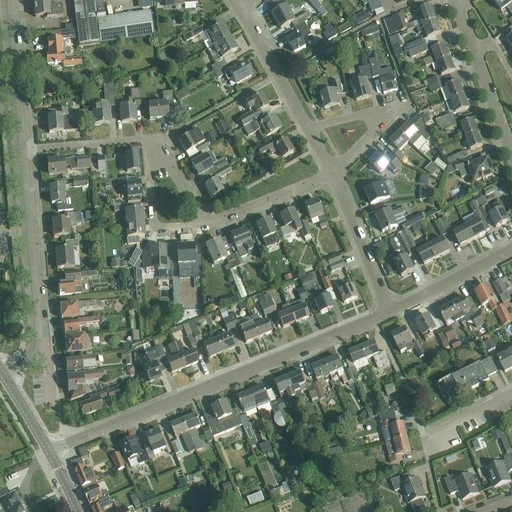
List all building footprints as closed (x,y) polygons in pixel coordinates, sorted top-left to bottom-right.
[(79,47),(154,38),(151,14),(106,19),(104,3),(97,0),(76,0),(74,0),(79,47)] [(309,0),(308,2),(317,12),(323,18),(328,14),(322,8),(315,0),(309,0)] [(511,5),(507,0),(492,0),(492,1),(501,13),(506,9),(511,17),(511,20),(508,23),(511,27),(511,5)] [(44,19),(62,18),(61,6),(50,7),(49,1),(34,3),(35,17),(44,17),(44,19)] [(434,1),(421,6),(423,10),(435,5),(434,1)] [(383,9),(381,4),(369,7),(371,13),(383,9)] [(276,5),(269,9),(272,15),(280,30),(291,24),(294,29),(304,24),(307,22),(306,21),(311,19),(308,13),(303,16),(294,21),(287,8),(280,11),(278,9),(279,8),(278,7),(276,5)] [(421,21),(413,24),(415,29),(416,28),(436,21),(431,8),(418,13),(421,21)] [(361,15),(354,19),(358,26),(365,22),(361,15)] [(401,15),(395,17),(384,21),(389,36),(407,30),(401,15)] [(436,21),(416,28),(419,35),(425,33),(428,39),(441,34),(436,21)] [(349,23),(338,30),(341,35),(352,29),(349,23)] [(304,24),(294,29),(298,36),(287,42),(294,54),(305,48),(302,42),(311,37),(304,24)] [(217,28),(208,33),(205,34),(208,41),(203,43),(207,50),(212,48),(214,46),(215,46),(230,38),(222,25),(217,28)] [(204,26),(183,37),(186,43),(199,36),(200,35),(204,33),(207,31),(204,26)] [(329,26),(324,29),(327,34),(325,35),(329,42),(339,36),(329,26)] [(63,68),(81,67),(80,59),(63,60),(62,40),(65,40),(65,39),(77,38),(77,30),(51,32),(51,40),(48,41),(49,55),(46,55),(47,57),(44,59),(44,63),(47,64),(47,66),(63,64),(63,68)] [(212,48),(207,50),(215,66),(211,68),(214,73),(226,67),(223,61),(222,59),(232,54),(237,51),(230,38),(215,46),(214,46),(212,48)] [(406,46),(409,53),(426,46),(424,40),(413,44),(406,46)] [(392,47),(396,57),(401,55),(398,45),(392,47)] [(429,52),(426,46),(409,53),(411,59),(429,52)] [(437,63),(450,58),(445,46),(432,51),(434,58),(423,62),(426,68),(437,63)] [(437,63),(432,65),(434,71),(439,69),(441,77),(455,72),(450,58),(437,63)] [(377,60),(369,61),(373,79),(380,77),(384,94),(398,91),(392,70),(380,73),(377,60)] [(366,82),(373,80),(373,79),(369,61),(362,63),(363,68),(359,69),(361,76),(362,82),(352,84),(356,102),(370,98),(366,82)] [(226,67),(214,73),(217,80),(223,77),(226,82),(232,79),(235,86),(251,77),(244,65),(229,73),(226,67)] [(429,88),(440,84),(438,78),(427,82),(423,83),(426,89),(429,88)] [(337,97),(342,95),(339,82),(332,83),(334,90),(330,91),(330,93),(321,95),(325,110),(339,106),(337,97)] [(451,101),(464,96),(459,83),(446,88),(451,101)] [(440,84),(429,88),(431,94),(442,90),(440,84)] [(107,108),(114,107),(112,85),(105,86),(107,104),(100,104),(100,106),(93,107),(95,126),(109,125),(107,108)] [(130,92),(130,99),(128,99),(129,108),(120,108),(122,123),(135,122),(134,110),(141,109),(139,91),(130,92)] [(182,92),(176,95),(179,100),(184,97),(182,92)] [(167,109),(173,109),(171,93),(163,94),(164,105),(149,106),(150,121),(168,119),(167,109)] [(249,125),(260,118),(262,117),(259,112),(268,107),(261,95),(245,103),(251,113),(239,120),(243,128),(249,125)] [(469,109),(464,96),(451,101),(455,114),(469,109)] [(69,124),(68,116),(67,109),(55,110),(56,117),(48,118),(49,134),(63,132),(78,131),(77,123),(69,124)] [(430,122),(427,115),(422,118),(425,125),(430,122)] [(440,126),(454,121),(452,115),(441,119),(434,122),(435,125),(427,129),(428,131),(440,126)] [(409,124),(399,134),(409,143),(413,147),(417,152),(422,147),(418,143),(423,138),(424,139),(425,141),(429,138),(427,136),(428,135),(425,131),(426,130),(418,116),(409,124)] [(249,125),(243,128),(248,137),(258,131),(262,140),(281,130),(274,117),(263,124),(260,118),(249,125)] [(456,127),(454,121),(440,126),(442,132),(456,127)] [(466,138),(478,133),(473,121),(461,125),(463,131),(456,134),(458,141),(466,138)] [(225,127),(219,131),(222,137),(229,133),(225,127)] [(188,159),(200,153),(208,148),(209,148),(206,142),(203,144),(196,132),(178,142),(188,159)] [(483,147),(478,133),(466,138),(471,151),(483,147)] [(409,143),(399,134),(390,144),(397,151),(393,154),(401,162),(405,158),(400,152),(409,143)] [(276,146),(274,147),(271,142),(257,150),(260,156),(269,151),(271,155),(278,151),(282,159),(293,153),(286,141),(276,146)] [(203,158),(191,164),(194,168),(198,177),(207,172),(210,177),(212,175),(217,173),(220,171),(222,170),(228,166),(229,166),(224,158),(216,163),(211,153),(208,148),(200,153),(203,158)] [(380,153),(369,164),(374,168),(380,175),(386,168),(388,167),(394,173),(396,170),(397,170),(399,168),(401,166),(392,156),(387,161),(380,153)] [(466,153),(447,159),(449,165),(468,159),(466,153)] [(127,173),(138,172),(137,154),(125,155),(127,173)] [(252,154),(246,157),(249,163),(253,161),(254,158),(252,154)] [(76,160),(70,161),(63,161),(47,162),(48,176),(64,174),(63,167),(71,166),(71,169),(77,168),(77,170),(84,170),(84,168),(90,167),(89,158),(76,159),(76,160)] [(448,168),(446,176),(456,172),(459,171),(462,179),(472,175),(475,182),(493,175),(491,168),(488,160),(474,165),(471,159),(454,166),(448,168)] [(447,168),(438,161),(434,165),(443,172),(447,168)] [(228,166),(212,175),(215,181),(204,187),(211,199),(223,192),(219,185),(221,183),(219,179),(231,172),(228,166)] [(129,179),(118,180),(118,187),(120,187),(121,191),(126,191),(127,199),(128,199),(128,202),(141,201),(140,198),(141,198),(140,184),(130,185),(129,179)] [(73,188),(88,187),(87,180),(73,181),(73,188)] [(384,185),(379,187),(365,192),(371,206),(390,198),(395,196),(390,182),(384,185)] [(64,186),(50,188),(51,205),(56,204),(57,206),(57,213),(72,212),(71,197),(65,198),(64,186)] [(439,191),(420,187),(420,201),(436,198),(439,191)] [(484,198),(476,202),(485,220),(490,217),(496,229),(509,222),(503,210),(501,206),(499,203),(494,206),(495,209),(497,212),(493,215),(488,206),(484,198)] [(317,201),(304,206),(309,218),(311,222),(318,220),(319,224),(321,229),(328,226),(326,221),(323,216),(317,201)] [(475,214),(463,220),(466,227),(473,240),(486,234),(485,232),(479,221),(478,221),(477,219),(480,218),(487,231),(490,230),(485,220),(476,202),(470,205),(475,214)] [(126,226),(143,224),(142,211),(129,212),(128,205),(113,207),(114,213),(124,212),(126,226)] [(380,216),(376,218),(383,234),(397,228),(401,226),(401,225),(406,223),(402,215),(400,208),(391,212),(389,206),(378,211),(380,216)] [(285,228),(279,230),(283,238),(296,232),(301,230),(304,237),(309,235),(304,221),(298,224),(293,211),(280,216),(285,228)] [(82,224),(81,213),(64,214),(65,220),(53,221),(54,237),(69,236),(68,225),(82,224)] [(406,223),(401,225),(401,226),(404,231),(416,225),(424,221),(421,215),(413,219),(406,223)] [(440,221),(447,235),(453,232),(446,218),(440,221)] [(269,221),(256,226),(262,240),(266,249),(278,244),(284,241),(283,238),(279,230),(274,232),(269,221)] [(447,235),(440,221),(435,223),(442,237),(447,235)] [(425,230),(422,223),(414,227),(417,234),(425,230)] [(126,226),(127,239),(128,246),(139,245),(138,238),(144,238),(143,224),(126,226)] [(473,240),(466,227),(454,234),(461,247),(473,240)] [(245,230),(230,236),(231,237),(238,254),(232,256),(234,261),(237,268),(243,265),(240,259),(248,256),(246,250),(252,248),(245,230)] [(401,233),(403,236),(412,253),(418,250),(407,230),(401,233)] [(413,255),(412,253),(403,236),(390,243),(399,262),(395,264),(402,277),(414,271),(408,258),(413,255)] [(430,246),(437,259),(450,252),(443,239),(430,246)] [(437,259),(430,246),(427,240),(421,243),(424,249),(418,252),(425,266),(437,259)] [(66,249),(55,250),(57,270),(64,269),(74,268),(73,249),(79,249),(78,241),(65,243),(66,249)] [(218,241),(206,246),(210,258),(213,266),(219,263),(222,262),(221,262),(226,260),(228,264),(230,271),(237,268),(234,261),(232,256),(229,250),(228,246),(222,249),(219,242),(218,241)] [(193,247),(177,248),(178,272),(192,271),(192,277),(201,276),(200,257),(194,257),(193,247)] [(143,270),(158,270),(158,272),(171,271),(171,263),(165,264),(164,248),(152,249),(152,254),(143,254),(143,270)] [(133,268),(137,260),(141,253),(136,250),(127,265),(133,268)] [(330,266),(342,261),(339,254),(327,259),(327,260),(330,266)] [(137,260),(133,268),(137,271),(141,263),(137,260)] [(327,260),(321,262),(324,269),(330,266),(327,260)] [(345,267),(342,261),(330,266),(332,272),(345,267)] [(389,275),(397,272),(394,264),(386,267),(389,275)] [(58,281),(58,284),(60,296),(75,295),(82,294),(81,279),(97,278),(96,272),(63,276),(63,281),(58,281)] [(327,278),(322,280),(326,291),(332,289),(327,278)] [(337,287),(344,304),(357,298),(350,281),(337,287)] [(501,297),(507,294),(501,281),(494,285),(501,297)] [(302,301),(308,299),(303,288),(297,290),(302,301)] [(482,307),(483,307),(484,309),(490,306),(493,312),(495,311),(504,328),(511,323),(511,321),(509,316),(506,311),(504,306),(499,309),(488,288),(475,294),(482,307)] [(327,293),(321,296),(320,294),(310,298),(313,307),(316,305),(319,314),(333,308),(327,293)] [(265,302),(270,314),(276,312),(272,301),(269,294),(263,297),(265,302)] [(465,299),(452,306),(460,322),(465,319),(466,321),(471,318),(473,322),(476,328),(484,324),(478,314),(473,316),(471,311),(466,301),(465,299)] [(302,301),(289,307),(295,323),(308,318),(302,301)] [(270,314),(265,302),(259,304),(264,316),(270,314)] [(78,311),(96,309),(95,303),(60,307),(62,320),(79,318),(78,311)] [(295,323),(289,307),(288,304),(282,307),(285,314),(278,317),(283,329),(295,323)] [(460,322),(452,306),(440,312),(446,324),(453,320),(455,324),(460,322)] [(229,318),(233,329),(239,327),(237,322),(234,314),(228,316),(229,318)] [(256,316),(250,318),(253,324),(259,338),(271,333),(267,321),(260,324),(256,316)] [(250,317),(237,322),(239,327),(240,329),(246,344),(259,338),(253,324),(250,318),(250,317)] [(87,325),(99,324),(98,318),(78,321),(78,323),(63,324),(65,335),(80,333),(79,327),(87,326),(87,325)] [(229,318),(223,320),(227,331),(233,329),(229,318)] [(423,337),(436,331),(429,318),(416,324),(423,337)] [(192,333),(193,335),(196,344),(202,341),(194,321),(188,324),(192,333)] [(443,331),(448,343),(456,339),(450,327),(443,331)] [(418,342),(413,345),(405,330),(392,337),(398,348),(401,354),(406,352),(415,348),(420,359),(426,356),(418,342)] [(450,346),(448,343),(443,331),(437,334),(444,349),(450,346)] [(229,334),(216,340),(222,354),(235,348),(229,334)] [(196,344),(193,335),(187,338),(192,349),(197,346),(196,344)] [(66,346),(64,347),(65,355),(86,353),(93,352),(94,350),(93,345),(92,344),(91,336),(66,339),(66,346)] [(222,354),(216,340),(203,345),(209,359),(222,354)] [(491,340),(484,344),(488,352),(495,349),(491,340)] [(175,343),(185,369),(198,363),(193,351),(188,353),(186,349),(185,349),(184,348),(183,348),(180,341),(175,343)] [(454,352),(461,348),(458,342),(451,346),(454,352)] [(173,359),(168,361),(167,362),(170,369),(172,374),(185,369),(175,343),(168,346),(173,359)] [(375,343),(362,348),(366,361),(373,358),(378,370),(390,365),(385,353),(380,355),(375,343)] [(162,348),(156,350),(161,362),(167,359),(162,348)] [(362,348),(349,354),(351,359),(355,368),(349,371),(354,383),(360,381),(356,371),(369,366),(366,361),(362,348)] [(161,378),(155,364),(161,362),(156,350),(156,351),(155,349),(149,351),(150,355),(140,359),(144,369),(149,383),(161,378)] [(511,352),(499,359),(506,373),(511,369),(511,352)] [(131,353),(121,354),(121,360),(125,359),(126,366),(132,365),(131,353)] [(82,368),(96,367),(94,356),(81,357),(81,359),(65,361),(66,372),(82,370),(82,368)] [(355,384),(354,383),(349,371),(344,373),(343,371),(338,358),(325,364),(330,376),(338,373),(340,379),(341,378),(344,385),(348,384),(349,387),(355,384)] [(480,364),(452,379),(439,385),(439,386),(438,386),(444,398),(447,396),(450,402),(489,382),(487,377),(498,372),(491,359),(480,364)] [(330,376),(325,364),(311,369),(317,382),(330,376)] [(82,374),(66,375),(68,393),(69,393),(69,402),(85,396),(84,382),(103,379),(102,370),(82,373),(82,374)] [(301,373),(288,379),(295,396),(296,399),(296,400),(303,398),(301,393),(307,390),(312,401),(317,399),(313,388),(312,386),(311,383),(306,385),(301,373)] [(288,379),(275,384),(280,396),(281,398),(288,395),(290,401),(296,399),(295,396),(288,379)] [(313,388),(317,399),(319,402),(325,399),(323,394),(319,383),(312,386),(313,388)] [(387,396),(394,394),(392,387),(385,389),(387,396)] [(258,410),(270,404),(276,418),(282,415),(276,403),(276,402),(272,391),(266,393),(264,388),(251,393),(256,405),(258,410)] [(107,402),(121,398),(118,389),(89,398),(91,402),(79,406),(83,417),(103,411),(99,401),(106,398),(107,402)] [(256,405),(251,393),(238,399),(239,402),(234,404),(236,410),(243,426),(248,441),(254,438),(245,415),(258,410),(256,405)] [(276,403),(282,415),(284,421),(290,419),(282,400),(276,403)] [(214,412),(204,416),(209,429),(213,438),(236,429),(243,426),(236,410),(230,412),(227,403),(213,409),(214,412)] [(394,411),(379,417),(381,424),(382,431),(386,445),(394,443),(407,439),(404,424),(397,426),(396,420),(394,412),(394,411)] [(197,416),(184,421),(196,451),(196,452),(202,450),(195,430),(201,428),(197,416)] [(196,451),(184,421),(170,426),(175,438),(182,435),(187,448),(190,454),(196,451)] [(324,425),(315,428),(318,436),(327,432),(324,425)] [(213,438),(209,429),(203,432),(208,444),(214,441),(213,438)] [(507,437),(503,429),(491,433),(494,442),(507,437)] [(146,451),(150,461),(155,459),(153,454),(166,449),(165,445),(159,431),(146,436),(150,445),(144,447),(146,451)] [(485,437),(474,440),(475,447),(487,445),(485,437)] [(407,439),(394,443),(386,445),(391,464),(403,461),(401,456),(411,453),(407,439)] [(150,461),(146,451),(140,453),(135,441),(122,446),(129,463),(137,460),(139,466),(147,463),(150,462),(150,461)] [(176,455),(181,453),(177,442),(171,444),(176,455)] [(269,444),(260,447),(263,454),(272,450),(269,444)] [(85,449),(79,451),(83,460),(89,457),(85,449)] [(118,473),(125,470),(119,455),(112,458),(118,473)] [(511,456),(510,457),(504,459),(505,461),(486,469),(494,489),(510,482),(507,475),(509,472),(511,471),(511,456)] [(334,461),(336,468),(343,466),(341,459),(334,461)] [(72,463),(82,489),(96,483),(92,471),(87,473),(81,460),(72,463)] [(421,491),(417,479),(412,481),(410,474),(390,481),(395,492),(401,490),(404,493),(409,505),(411,504),(413,511),(418,511),(425,509),(421,500),(426,498),(423,490),(421,491)] [(460,494),(463,501),(479,495),(471,475),(452,482),(450,478),(444,480),(450,496),(457,493),(460,494)] [(305,478),(298,480),(300,486),(307,484),(305,478)] [(96,483),(82,489),(85,496),(91,508),(108,500),(109,499),(106,492),(102,495),(99,489),(96,483)] [(274,487),(269,489),(270,492),(273,500),(285,495),(291,493),(287,483),(282,485),(283,487),(275,490),(274,487)] [(231,484),(224,487),(226,494),(233,491),(231,484)] [(22,511),(20,506),(21,506),(14,493),(9,496),(5,489),(0,491),(0,511),(22,511)] [(152,493),(139,499),(141,505),(155,500),(152,493)] [(261,493),(247,498),(251,506),(264,500),(261,493)] [(104,511),(112,509),(108,500),(91,508),(92,511),(104,511)]
